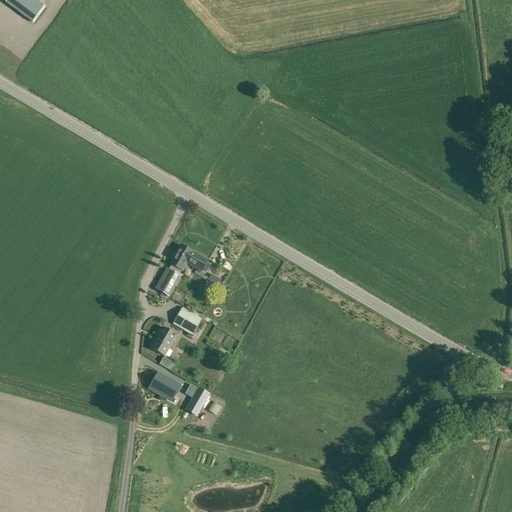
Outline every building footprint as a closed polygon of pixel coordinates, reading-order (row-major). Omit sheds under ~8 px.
[(45,6),(37,0),(6,0),(5,2),(32,22),(45,6)] [(201,271),(202,270),(206,272),(210,265),(206,262),(207,261),(181,245),(170,264),(182,271),(188,262),(196,267),(195,268),(201,271)] [(167,268),(155,289),(170,297),(182,276),(167,268)] [(215,278),(212,283),(218,286),(221,281),(215,278)] [(193,337),(203,320),(181,307),(171,323),(193,337)] [(213,375),(233,336),(213,325),(193,364),(213,375)] [(175,340),(177,336),(161,327),(156,337),(155,340),(154,340),(149,348),(165,357),(165,356),(164,355),(168,349),(169,350),(173,343),(174,340),(175,340)] [(156,377),(149,389),(161,396),(175,396),(180,386),(163,376),(161,380),(156,377)] [(192,378),(186,388),(195,394),(201,384),(192,378)] [(196,416),(209,395),(198,389),(186,411),(196,416)]
